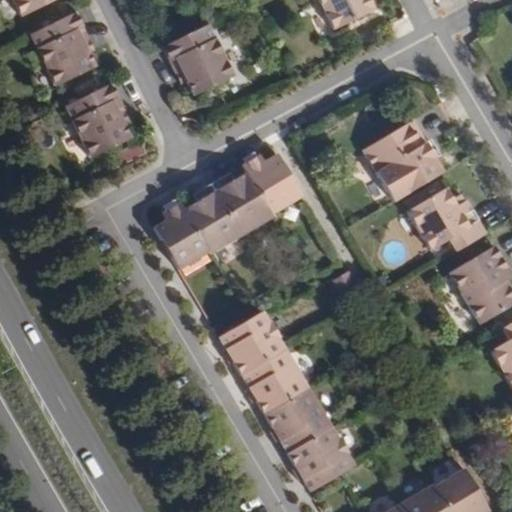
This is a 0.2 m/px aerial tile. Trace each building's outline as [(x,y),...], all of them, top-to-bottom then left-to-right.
[(11,0),(21,18),(56,0),(11,0)] [(316,0),(333,32),(374,12),(369,2),(367,0),(316,0)] [(85,38),(73,15),(29,37),(56,91),(93,72),(83,52),(78,43),(85,38)] [(233,80),(207,26),(162,49),(173,71),(178,68),(185,83),(193,99),(233,80)] [(90,49),(85,38),(78,43),(83,52),(90,49)] [(178,68),(173,71),(180,85),(185,83),(178,68)] [(120,110),(109,87),(65,108),(90,160),(129,141),(122,127),(115,113),(120,110)] [(128,125),(120,110),(115,113),(122,127),(128,125)] [(425,145),(411,123),(362,153),(393,203),(442,173),(434,160),(427,163),(419,149),(425,145)] [(434,160),(438,157),(430,142),(425,145),(419,149),(427,163),(434,160)] [(245,174),(270,216),(301,198),(276,156),(264,163),(258,166),(254,159),(241,167),(245,174)] [(260,156),(254,159),(258,166),(264,163),(260,156)] [(223,178),(210,186),(241,238),(272,219),(270,216),(245,174),(233,181),(227,185),(223,178)] [(233,181),(229,175),(223,178),(227,185),(233,181)] [(183,211),(208,253),(210,256),(241,238),(210,186),(197,193),(201,201),(195,204),(183,211)] [(452,203),(445,192),(406,215),(429,253),(447,242),(454,254),(484,235),(466,204),(463,206),(456,210),(452,203)] [(201,201),(197,193),(191,197),(195,204),(201,201)] [(463,206),(458,199),(452,203),(456,210),(463,206)] [(178,271),(208,253),(183,211),(179,205),(165,213),(169,220),(164,223),(152,229),(178,271)] [(169,220),(165,213),(160,216),(164,223),(169,220)] [(507,272),(493,250),(449,276),(480,327),(511,307),(511,296),(504,284),(500,276),(507,272)] [(511,279),(507,272),(500,276),(504,284),(511,279)] [(355,289),(346,273),(332,282),(341,297),(355,289)] [(217,338),(240,377),(283,351),(260,312),(217,338)] [(511,323),(500,331),(507,343),(489,354),(511,392),(511,323)] [(240,377),(263,415),(306,390),(283,351),(240,377)] [(263,415),(286,454),(330,428),(306,390),(263,415)] [(353,467),(330,428),(286,454),(309,493),(353,467)] [(488,511),(464,471),(433,490),(446,511),(488,511)] [(446,511),(433,490),(431,487),(400,505),(403,511),(446,511)]
